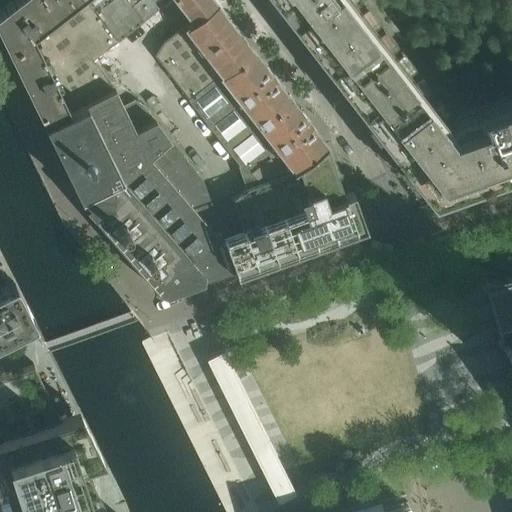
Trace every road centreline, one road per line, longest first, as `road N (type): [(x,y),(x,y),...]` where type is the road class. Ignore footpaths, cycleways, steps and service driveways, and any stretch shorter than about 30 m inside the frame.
road 1 (residential): [(0,64),(73,208),(157,306)]
road 2 (residential): [(203,0),(130,58),(204,153),(230,225)]
road 3 (residential): [(393,193),(253,0)]
